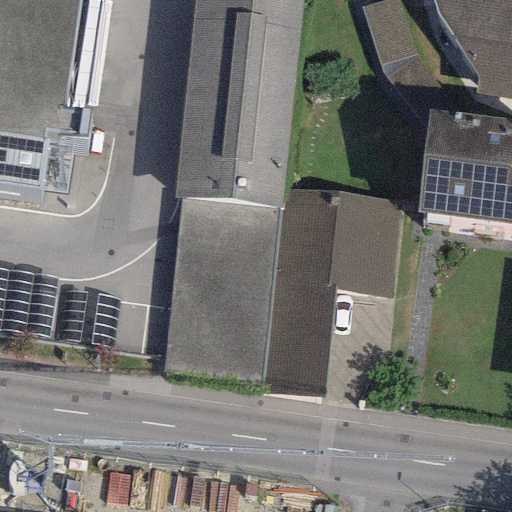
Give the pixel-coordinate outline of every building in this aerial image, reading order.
[(0,0),(0,135),(43,142),(81,147),(86,115),(58,111),(73,0),(0,0)] [(280,209),(301,0),(192,0),(173,198),(180,199),(278,208),(280,209)] [(474,94),(511,99),(511,0),(430,0),(435,13),(477,78),(474,94)] [(511,120),(426,111),(414,213),(511,224),(511,120)] [(0,188),(36,193),(43,142),(0,135),(0,188)] [(286,190),(261,394),(319,401),(332,292),(389,299),(400,203),(286,190)] [(258,379),(278,208),(180,199),(161,370),(258,379)] [(54,276),(0,268),(0,334),(110,350),(117,300),(52,291),(54,276)]
